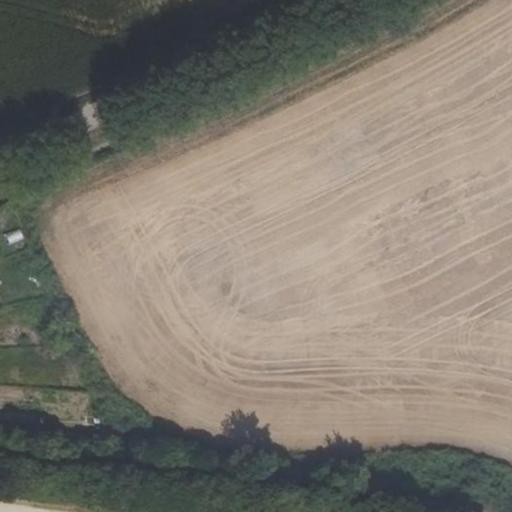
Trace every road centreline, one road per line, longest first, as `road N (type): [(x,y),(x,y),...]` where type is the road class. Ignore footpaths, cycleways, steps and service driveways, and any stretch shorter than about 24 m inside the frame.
road 1 (unknown): [(0,453),(421,487),(491,511)]
road 2 (unclassified): [(323,0),(187,64),(0,172)]
